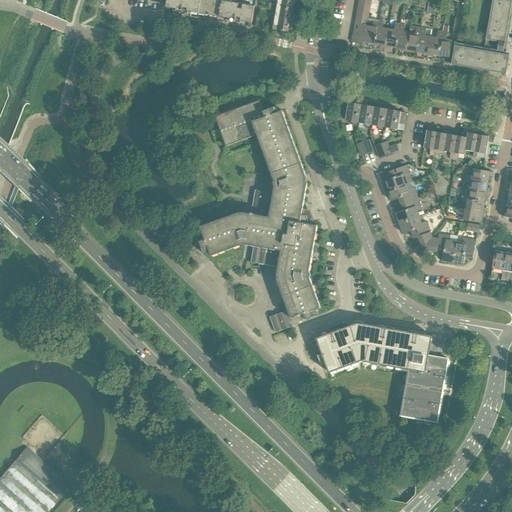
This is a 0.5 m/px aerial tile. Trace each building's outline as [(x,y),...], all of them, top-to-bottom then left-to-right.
[(198,13),(200,0),(166,0),(166,7),(173,9),(172,11),(177,12),(177,9),(185,11),(184,13),(190,14),(191,12),(198,13)] [(209,15),(211,0),(200,0),(198,13),(209,15)] [(219,17),(222,0),(220,0),(211,0),(209,15),(219,17)] [(251,23),(254,6),(222,0),(219,17),(226,18),(226,20),(230,21),(230,19),(238,20),(237,23),(244,24),(244,21),(251,23)] [(293,10),(294,0),(277,0),(277,4),(270,3),(269,6),(293,10)] [(503,52),(511,0),(492,0),(484,48),(503,52)] [(369,13),(370,7),(358,5),(357,11),(369,13)] [(293,21),(294,14),(292,13),(293,10),(269,6),(269,10),(276,11),(274,18),(293,21)] [(368,20),(369,13),(357,11),(356,17),(368,20)] [(367,26),(368,20),(356,17),(355,24),(367,26)] [(291,29),(293,21),(274,18),(273,26),(266,24),(266,28),(289,32),(290,29),(291,29)] [(374,44),(379,21),(374,20),(372,27),(367,26),(366,32),(364,38),(363,44),(368,45),(368,43),(374,44)] [(385,48),(388,29),(382,28),(384,21),(379,21),(374,44),(381,45),(380,47),(385,48)] [(366,32),(367,26),(355,24),(353,30),(366,32)] [(396,48),(400,24),(395,24),(394,30),(388,29),(385,48),(389,49),(389,47),(396,48)] [(406,52),(410,26),(409,33),(404,32),(405,25),(400,24),(396,48),(402,49),(402,51),(406,52)] [(417,52),(421,28),(410,26),(406,52),(410,52),(411,50),(417,52)] [(427,55),(431,37),(432,30),(421,28),(417,52),(423,53),(423,55),(427,55)] [(364,38),(366,32),(353,30),(352,36),(364,38)] [(438,55),(442,32),(437,31),(436,38),(431,37),(427,55),(432,56),(432,54),(438,55)] [(449,59),(452,41),(446,40),(447,33),(442,32),(438,55),(444,56),(444,58),(449,59)] [(363,44),(364,38),(352,36),(351,42),(363,44)] [(506,74),(509,55),(455,46),(451,65),(506,74)] [(358,126),(359,123),(362,105),(354,104),(355,100),(349,99),(349,103),(348,103),(345,120),(353,122),(352,125),(358,126)] [(309,272),(317,225),(308,224),(308,221),(306,216),(301,215),(308,181),(282,110),(278,112),(276,106),(264,111),(260,100),(215,116),(225,146),(256,135),(255,134),(257,134),(274,181),(280,179),(281,183),(280,187),(274,186),(273,193),(255,190),(251,213),(241,212),(200,226),(204,239),(199,241),(204,254),(209,252),(211,256),(241,245),(239,240),(243,238),(247,239),(246,245),(253,246),(251,262),(278,267),(276,278),(288,310),(270,317),(275,332),(299,324),(299,322),(318,315),(316,309),(321,308),(309,277),(308,278),(307,275),(308,272),(309,272)] [(372,125),(375,107),(367,106),(368,102),(362,102),(362,105),(359,123),(366,124),(365,127),(371,128),(372,125)] [(385,127),(388,110),(380,108),(381,105),(375,104),(375,107),(372,125),(379,126),(378,130),(384,131),(385,127)] [(404,126),(407,114),(401,113),(401,112),(393,111),(394,107),(388,106),(388,110),(385,127),(392,129),(391,132),(397,133),(398,130),(399,125),(404,126)] [(433,156),(437,132),(432,131),(432,128),(427,127),(424,148),(430,149),(429,155),(433,156)] [(485,159),(488,142),(493,143),(495,134),(484,133),(484,136),(473,134),(473,131),(463,129),(462,134),(466,135),(465,137),(468,138),(465,153),(473,154),(473,156),(476,157),(477,155),(484,156),(484,158),(485,159)] [(444,151),(448,131),(443,130),(443,133),(437,132),(433,156),(437,157),(438,153),(441,154),(441,151),(444,151)] [(453,159),(457,136),(452,135),(452,132),(448,131),(444,151),(450,152),(449,159),(453,159)] [(466,135),(462,134),(462,137),(457,136),(453,159),(457,160),(458,154),(465,155),(465,153),(468,138),(465,137),(466,135)] [(373,152),(369,140),(363,142),(367,154),(373,152)] [(389,147),(387,141),(375,146),(377,152),(381,151),(389,148),(389,147)] [(367,154),(363,142),(357,144),(361,156),(367,154)] [(383,157),(399,151),(396,144),(389,147),(389,148),(381,151),(383,157)] [(410,177),(406,165),(389,172),(392,171),(394,175),(391,177),(391,178),(384,181),(387,191),(407,184),(405,179),(410,177)] [(492,177),(493,172),(473,169),(471,175),(465,174),(465,178),(488,182),(489,177),(492,177)] [(487,188),(488,182),(465,178),(464,182),(470,183),(469,189),(489,193),(490,188),(487,188)] [(418,198),(414,187),(409,189),(407,184),(387,191),(391,201),(399,198),(399,200),(403,199),(404,203),(401,204),(401,205),(418,198)] [(488,197),(489,193),(469,189),(468,195),(462,194),(461,198),(485,202),(486,197),(488,197)] [(419,216),(417,211),(422,209),(418,198),(401,205),(404,204),(406,208),(403,209),(403,211),(396,214),(399,224),(419,216)] [(484,208),(485,202),(461,198),(460,202),(467,203),(466,209),(486,213),(487,208),(484,208)] [(511,217),(511,207),(506,206),(505,212),(502,211),(501,216),(511,217)] [(485,218),(486,213),(466,209),(465,215),(458,214),(458,219),(481,223),(482,217),(485,218)] [(432,238),(426,221),(422,223),(419,216),(399,224),(403,234),(411,231),(411,233),(414,232),(416,237),(413,238),(413,239),(418,237),(420,244),(421,243),(425,246),(422,249),(423,249),(432,238)] [(479,232),(480,226),(468,224),(466,230),(479,232)] [(453,263),(456,242),(450,241),(450,236),(439,234),(438,239),(432,238),(423,249),(425,247),(429,250),(436,252),(437,249),(442,250),(442,253),(444,253),(442,261),(453,263)] [(473,258),(476,240),(463,238),(462,243),(456,242),(453,263),(463,265),(465,257),(468,257),(469,254),(473,255),(472,258),(473,258)] [(495,252),(490,278),(511,281),(511,243),(497,241),(495,252)] [(317,339),(310,342),(315,356),(322,353),(329,373),(338,370),(337,369),(337,368),(343,366),(344,367),(345,367),(345,366),(344,365),(351,363),(351,364),(351,365),(360,362),(361,362),(363,361),(372,363),(372,362),(372,361),(378,362),(378,363),(378,364),(380,364),(380,362),(387,364),(386,365),(386,366),(403,368),(403,366),(409,367),(409,369),(409,370),(410,370),(411,370),(410,376),(409,376),(408,376),(405,392),(406,392),(407,393),(406,399),(405,399),(404,399),(404,400),(406,401),(405,407),(403,407),(401,416),(437,422),(439,413),(438,413),(437,413),(438,406),(440,407),(440,405),(438,405),(440,398),(441,399),(442,399),(444,382),(442,382),(444,376),(445,376),(446,376),(446,374),(445,374),(444,374),(445,368),(446,368),(447,368),(449,359),(435,357),(438,342),(432,341),(433,336),(362,324),(361,326),(358,325),(355,326),(354,325),(354,324),(317,338),(317,339)] [(0,511),(48,511),(68,490),(67,488),(59,482),(62,478),(26,447),(0,477),(0,511)]
